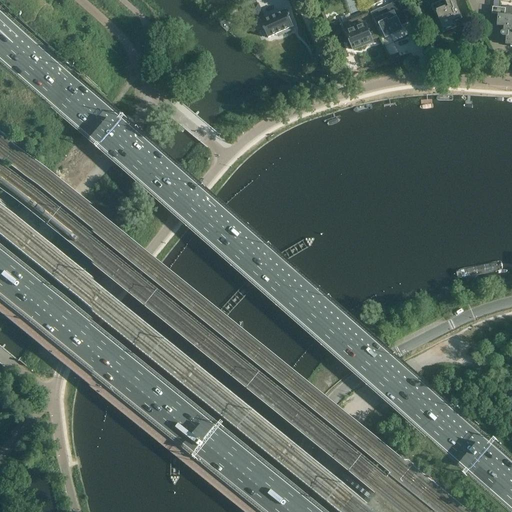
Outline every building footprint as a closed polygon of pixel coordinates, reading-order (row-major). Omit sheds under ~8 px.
[(461,18),(453,0),(440,0),(431,4),(431,5),(433,11),(434,11),(435,12),(439,23),(436,24),(436,25),(438,32),(440,33),(442,32),(443,33),(444,32),(455,28),(456,28),(456,27),(454,22),(461,20),(462,19),(462,18),(461,18)] [(338,12),(333,1),(320,6),(325,17),(338,12)] [(265,14),(271,12),(269,4),(262,6),(265,14)] [(259,5),(247,10),(253,22),(265,17),(259,5)] [(403,30),(398,20),(406,16),(401,6),(393,10),(394,13),(385,17),(384,16),(375,21),(379,28),(380,27),(386,38),(403,30)] [(511,15),(505,15),(505,9),(492,7),(492,14),(498,15),(497,26),(504,27),(503,31),(502,32),(501,32),(501,33),(501,34),(501,35),(501,36),(502,36),(503,36),(506,37),(505,45),(511,45),(511,15)] [(287,12),(262,24),(269,39),(285,32),(286,35),(294,31),(293,29),(294,28),(287,12)] [(373,43),(361,16),(343,24),(354,50),(373,43)] [(500,262),(499,262),(460,271),(459,272),(458,272),(457,273),(457,274),(456,275),(456,276),(456,277),(456,278),(456,279),(457,279),(457,280),(458,280),(459,280),(459,281),(460,281),(501,272),(502,271),(503,271),(503,270),(503,269),(504,269),(504,268),(503,264),(502,263),(501,263),(501,262),(500,262)]
